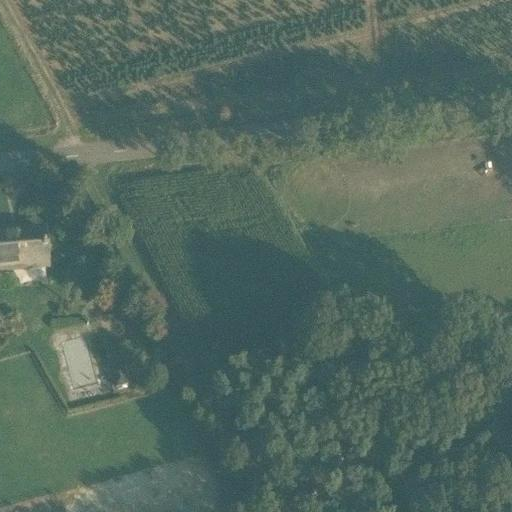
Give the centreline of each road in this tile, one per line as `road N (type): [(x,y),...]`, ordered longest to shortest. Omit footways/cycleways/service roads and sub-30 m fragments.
road 1 (track): [(0,4),(229,431),(287,511)]
road 2 (residential): [(0,162),(511,104)]
